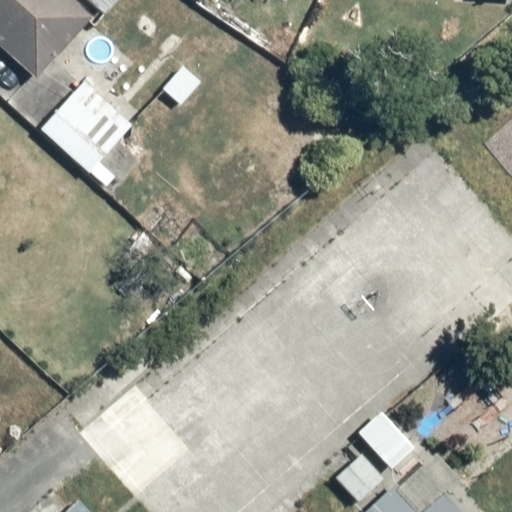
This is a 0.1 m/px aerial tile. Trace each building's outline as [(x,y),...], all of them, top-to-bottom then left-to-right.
[(76,0),(0,0),(0,44),(40,81),(99,20),(76,0)] [(117,136),(131,122),(162,91),(174,104),(203,76),(171,43),(110,101),(83,73),(32,123),(80,172),(97,189),(107,179),(112,184),(139,158),(117,136)] [(405,449),(380,414),(358,430),(383,465),(405,449)] [(508,511),(452,449),(381,511),(508,511)] [(348,506),(383,475),(360,450),(325,481),(348,506)] [(70,511),(47,485),(16,511),(70,511)]
